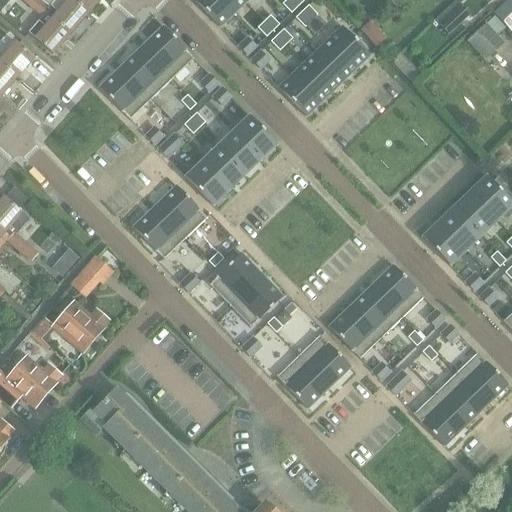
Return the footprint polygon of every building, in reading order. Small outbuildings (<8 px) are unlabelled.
[(21,0),(31,8),(36,0),(21,0)] [(39,0),(36,0),(31,8),(42,18),(29,34),(35,39),(34,40),(52,56),(70,36),(44,13),(48,7),(39,0)] [(44,13),(70,36),(88,16),(69,0),(54,0),(48,7),(44,13)] [(69,0),(88,16),(101,0),(69,0)] [(217,0),(192,0),(220,29),(222,28),(221,27),(233,16),(233,17),(234,17),(217,0)] [(217,0),(234,17),(234,16),(233,15),(245,4),(246,5),(241,0),(217,0)] [(289,0),(287,0),(282,5),(291,14),(298,8),(289,0)] [(289,0),(298,8),(304,2),(302,0),(289,0)] [(511,0),(508,0),(493,15),(500,21),(511,33),(511,32),(511,0)] [(311,22),(317,16),(308,7),(302,13),(311,22)] [(447,10),(435,20),(449,35),(460,24),(447,10)] [(302,13),(295,19),(304,28),(311,22),(302,13)] [(273,32),(279,26),(270,16),(264,23),(273,32)] [(486,62),(505,44),(481,19),(462,38),(486,62)] [(264,23),(257,29),(266,38),(273,32),(264,23)] [(172,81),(173,81),(172,80),(192,61),(193,61),(194,60),(162,27),(161,28),(161,29),(142,48),(141,48),(172,81)] [(328,40),(357,70),(358,70),(357,69),(368,58),(369,59),(370,58),(341,27),(340,29),(341,29),(329,40),(328,40)] [(283,30),(279,35),(288,44),(292,40),(283,30)] [(373,35),(367,40),(376,49),(386,40),(380,34),(373,35)] [(279,35),(270,43),(280,52),(288,44),(279,35)] [(247,39),(238,48),(247,57),(256,48),(247,39)] [(388,39),(378,49),(385,56),(396,47),(388,39)] [(316,52),(345,82),(345,81),(356,70),(357,71),(357,70),(328,40),(328,41),(317,52),(316,52)] [(0,64),(17,79),(34,59),(15,43),(0,60),(0,64)] [(152,101),(151,100),(171,81),(172,81),(141,48),(140,48),(141,49),(121,68),(120,67),(120,68),(152,101)] [(304,64),(303,64),(332,94),(333,94),(332,93),(344,82),(344,83),(345,82),(316,52),(315,52),(316,53),(304,64)] [(401,52),(390,62),(412,86),(423,76),(401,52)] [(251,61),(260,70),(269,62),(260,53),(251,61)] [(0,97),(1,98),(17,79),(0,64),(0,97)] [(291,76),(320,106),(320,105),(331,94),(332,95),(332,94),(303,64),(303,65),(292,76),(291,76)] [(120,68),(119,68),(120,69),(100,88),(99,87),(98,89),(124,115),(130,122),(131,120),(151,101),(152,101),(120,68)] [(200,85),(208,94),(218,85),(209,76),(200,85)] [(278,89),(306,119),(308,118),(307,117),(319,106),(319,107),(320,106),(291,76),(290,76),(291,77),(279,88),(279,87),(278,89)] [(221,107),(230,98),(222,89),(213,98),(221,107)] [(187,96),(180,102),(189,112),(196,106),(187,96)] [(199,130),(205,123),(196,114),(190,120),(199,130)] [(232,132),(261,163),(261,162),(275,147),(276,148),(277,147),(248,117),(247,118),(248,119),(233,133),(232,132)] [(199,130),(190,120),(184,126),(193,136),(199,130)] [(154,146),(163,137),(154,128),(145,137),(154,146)] [(216,147),(245,178),(246,177),(245,177),(260,162),(260,163),(261,163),(232,132),(231,133),(232,133),(217,148),(217,147),(216,147)] [(167,160),(182,145),(174,136),(158,151),(167,160)] [(201,162),(230,193),(230,192),(244,177),(245,178),(216,147),(216,148),(202,163),(201,162)] [(201,162),(200,163),(201,163),(186,178),(186,177),(184,178),(213,208),(215,207),(214,206),(229,192),(229,193),(230,193),(201,162)] [(469,192),(498,222),(499,222),(498,221),(511,207),(511,204),(485,177),(484,178),(485,179),(470,193),(469,192)] [(154,208),(186,241),(186,240),(185,240),(205,220),(206,221),(207,220),(175,187),(174,188),(175,189),(155,208),(154,207),(154,208)] [(454,207),(453,207),(482,237),(483,237),(482,236),(497,222),(498,223),(498,222),(469,192),(469,193),(469,194),(455,208),(454,207)] [(18,252),(27,244),(16,235),(29,220),(4,198),(0,202),(0,228),(10,237),(6,242),(18,252)] [(438,222),(438,223),(467,253),(467,252),(467,251),(481,237),(482,238),(482,237),(453,207),(453,208),(454,209),(439,223),(438,222)] [(154,208),(153,208),(154,209),(134,228),(133,227),(132,228),(164,261),(165,260),(165,259),(184,240),(185,241),(186,241),(154,208)] [(423,237),(421,238),(450,268),(452,267),(451,267),(466,253),(467,253),(438,223),(437,223),(438,224),(423,238),(423,237)] [(10,237),(0,228),(0,248),(6,242),(10,237)] [(27,244),(18,252),(30,263),(38,254),(27,244)] [(505,262),(496,253),(490,259),(499,268),(505,262)] [(217,254),(208,263),(214,269),(223,260),(217,254)] [(242,255),(209,286),(210,288),(210,287),(230,307),(229,307),(229,308),(262,276),(261,276),(242,256),(243,256),(242,255)] [(112,273),(95,258),(73,284),(81,292),(95,276),(103,283),(112,273)] [(61,261),(52,270),(62,279),(71,269),(61,261)] [(402,320),(403,320),(402,319),(422,300),(423,300),(424,299),(392,266),(391,268),(371,287),(370,287),(402,320)] [(191,275),(185,280),(194,289),(199,284),(191,275)] [(474,275),(465,284),(474,293),(483,284),(474,275)] [(229,308),(230,308),(249,328),(250,329),(283,298),(282,296),(281,297),(262,277),(263,277),(262,276),(229,308)] [(185,280),(179,285),(188,294),(194,289),(185,280)] [(370,287),(370,288),(371,288),(351,307),(350,307),(382,340),(381,339),(401,320),(402,320),(370,287)] [(497,299),(488,290),(479,298),(488,307),(497,299)] [(102,329),(109,321),(97,311),(91,318),(74,304),(54,326),(84,352),(104,330),(102,329)] [(292,304),(284,312),(289,317),(297,309),(292,304)] [(350,307),(349,307),(350,308),(330,327),(329,327),(328,328),(360,361),(361,359),(381,340),(382,340),(350,307)] [(284,312),(275,320),(282,328),(291,320),(289,317),(284,312)] [(427,321),(435,329),(444,321),(436,312),(427,321)] [(504,321),(502,323),(511,332),(511,314),(504,322),(504,321)] [(44,319),(32,333),(41,341),(53,327),(44,319)] [(275,320),(273,319),(267,325),(276,334),(282,328),(275,320)] [(449,344),(459,335),(450,326),(441,335),(449,344)] [(423,341),(414,332),(408,338),(416,348),(423,341)] [(298,357),(329,390),(330,390),(329,389),(349,370),(350,371),(351,369),(319,336),(318,338),(319,338),(299,357),(298,357)] [(255,353),(261,348),(252,339),(247,344),(255,353)] [(247,344),(241,350),(250,359),(255,353),(247,344)] [(422,353),(431,363),(437,356),(428,347),(422,353)] [(455,374),(455,375),(487,408),(487,407),(506,388),(507,388),(508,387),(476,354),(475,355),(476,356),(456,375),(455,374)] [(277,377),(276,378),(308,411),(309,410),(309,409),(328,390),(329,391),(329,390),(298,357),(297,358),(298,358),(278,377),(277,377)] [(0,401),(2,403),(10,410),(23,396),(36,407),(56,385),(54,384),(60,377),(49,367),(43,374),(26,359),(7,380),(0,374),(0,401)] [(381,382),(390,373),(381,364),(372,373),(381,382)] [(395,397),(410,382),(401,373),(386,388),(395,397)] [(435,394),(434,395),(466,428),(466,427),(486,408),(487,408),(455,375),(454,375),(455,376),(435,395),(435,394)] [(184,511),(236,511),(235,510),(129,404),(128,405),(115,392),(94,413),(90,409),(79,420),(96,437),(103,430),(184,511)] [(414,414),(413,415),(444,448),(446,447),(445,447),(465,428),(466,428),(434,395),(434,396),(415,415),(414,414)] [(0,449),(8,441),(6,440),(13,432),(1,422),(0,423),(0,449)]
